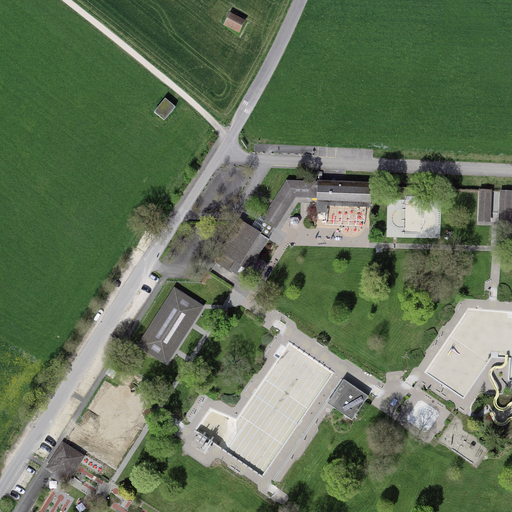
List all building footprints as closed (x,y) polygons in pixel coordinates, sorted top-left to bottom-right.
[(246,21),(230,13),(223,26),(239,34),(246,21)] [(165,99),(154,113),(164,121),(175,107),(165,99)] [(264,219),(275,226),(294,195),(306,198),(317,199),(317,212),(326,212),(327,203),(370,205),(371,186),(288,183),(264,219)] [(492,191),(479,190),(478,222),(491,223),(492,191)] [(511,205),(511,191),(500,191),(499,225),(511,226),(511,205)] [(242,278),(266,238),(242,223),(217,263),(242,278)] [(174,288),(136,347),(167,366),(204,307),(174,288)] [(359,390),(344,380),(327,404),(352,421),(369,397),(364,394),(366,392),(360,388),(359,390)] [(103,394),(98,402),(102,410),(112,411),(117,403),(112,394),(103,394)] [(133,394),(127,402),(132,412),(142,413),(148,404),(144,395),(133,394)] [(117,420),(112,429),(117,437),(126,437),(131,429),(126,421),(117,420)] [(54,472),(63,478),(77,455),(63,443),(48,466),(54,472)]
